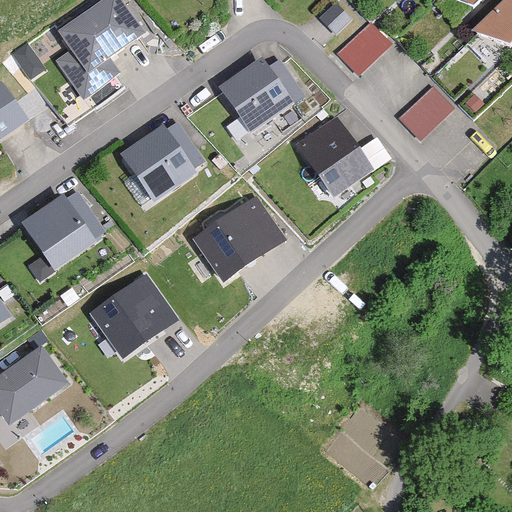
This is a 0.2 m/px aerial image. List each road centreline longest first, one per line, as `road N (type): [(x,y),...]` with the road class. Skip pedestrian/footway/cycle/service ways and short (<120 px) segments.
road 1 (residential): [(424,175),(300,43),(263,35),(0,214)]
road 2 (residential): [(115,442),(424,175)]
road 3 (residential): [(511,302),(401,481),(394,511)]
road 4 (residential): [(511,283),(424,175)]
road 5 (residential): [(0,510),(39,495),(115,442)]
